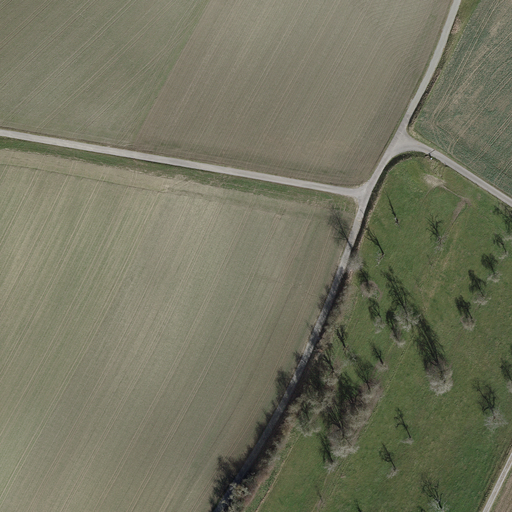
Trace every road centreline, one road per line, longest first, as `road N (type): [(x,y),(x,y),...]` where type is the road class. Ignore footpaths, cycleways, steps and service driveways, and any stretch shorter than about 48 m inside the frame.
road 1 (track): [(457,0),(288,394),(217,511)]
road 2 (track): [(0,132),(367,195)]
road 3 (track): [(398,137),(511,202)]
